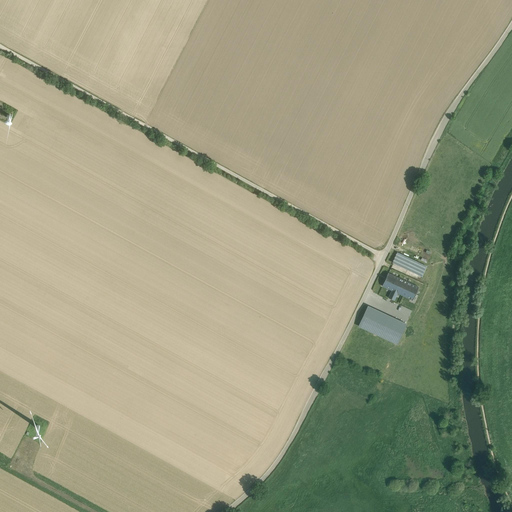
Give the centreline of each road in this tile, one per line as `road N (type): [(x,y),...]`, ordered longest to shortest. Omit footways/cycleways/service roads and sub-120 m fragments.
road 1 (unclassified): [(227,511),(292,437),(439,132),(511,23)]
road 2 (track): [(0,46),(383,254)]
